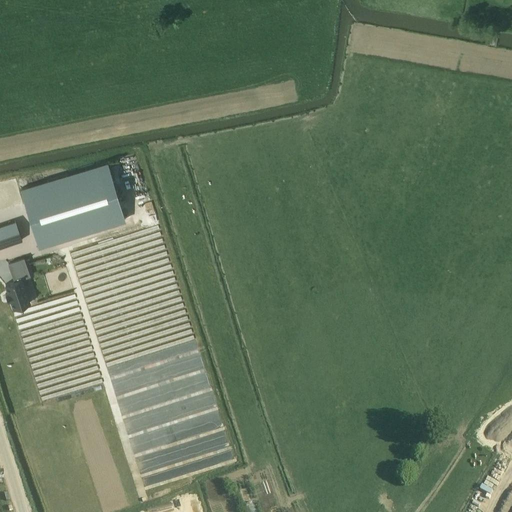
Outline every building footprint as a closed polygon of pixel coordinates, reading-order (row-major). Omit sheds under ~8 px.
[(107,162),(21,189),(39,246),(125,220),(107,162)] [(128,175),(129,180),(139,179),(137,165),(121,166),(122,176),(128,175)] [(15,222),(0,227),(0,246),(22,239),(15,222)] [(15,280),(6,283),(9,292),(6,293),(9,300),(11,299),(14,308),(31,302),(22,278),(30,275),(24,257),(9,263),(15,280)] [(257,511),(253,501),(246,504),(249,511),(257,511)]
